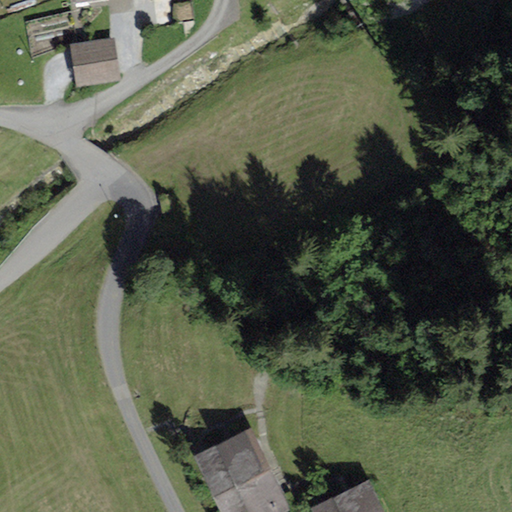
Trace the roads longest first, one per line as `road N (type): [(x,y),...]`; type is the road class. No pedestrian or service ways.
road 1 (unclassified): [(176,511),(109,349),(109,293),(131,213),(101,175)]
road 2 (residential): [(0,273),(101,175)]
road 3 (residential): [(0,121),(56,127),(101,175)]
